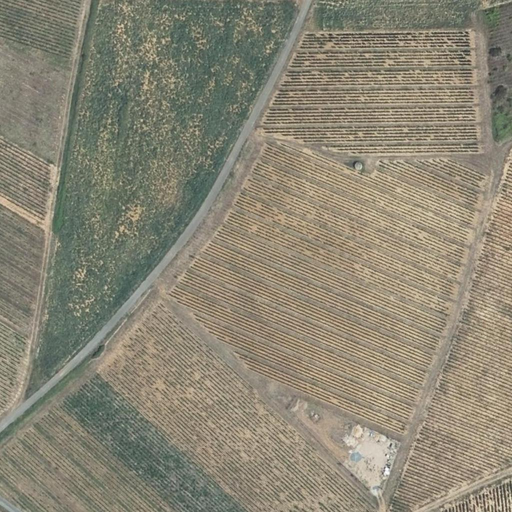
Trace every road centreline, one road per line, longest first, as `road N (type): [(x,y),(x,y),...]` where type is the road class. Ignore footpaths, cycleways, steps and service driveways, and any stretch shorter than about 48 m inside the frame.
road 1 (unclassified): [(308,0),(198,218),(89,348),(0,430)]
road 2 (track): [(89,0),(17,413)]
